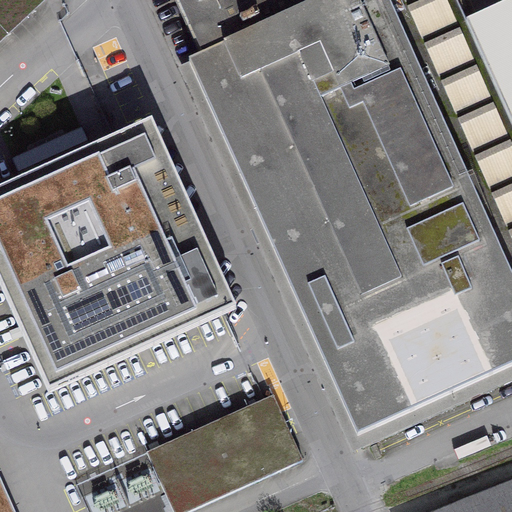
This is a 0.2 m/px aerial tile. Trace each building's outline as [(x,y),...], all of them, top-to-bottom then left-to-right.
[(0,0),(0,41),(44,0),(0,0)] [(178,0),(210,67),(192,75),(361,435),(511,366),(511,1),(466,23),(455,0),(178,0)] [(0,201),(0,278),(53,394),(230,312),(147,134),(0,201)] [(207,511),(312,467),(284,403),(161,456),(185,511),(207,511)] [(0,511),(14,511),(0,479),(0,511)]
